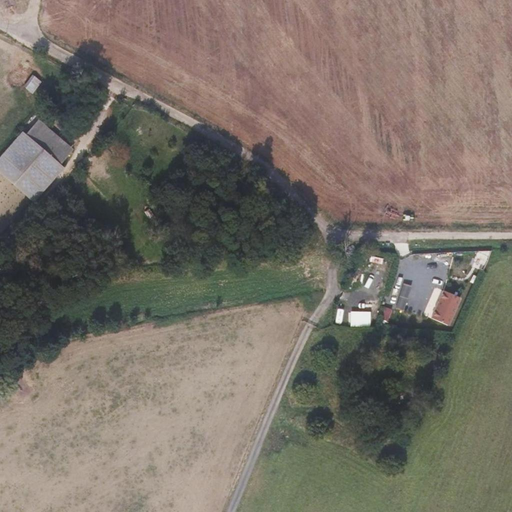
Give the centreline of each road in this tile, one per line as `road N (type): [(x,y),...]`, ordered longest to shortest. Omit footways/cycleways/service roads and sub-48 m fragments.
road 1 (track): [(511,235),(339,234),(236,148),(21,35)]
road 2 (track): [(316,217),(334,255),(332,291),(232,511)]
